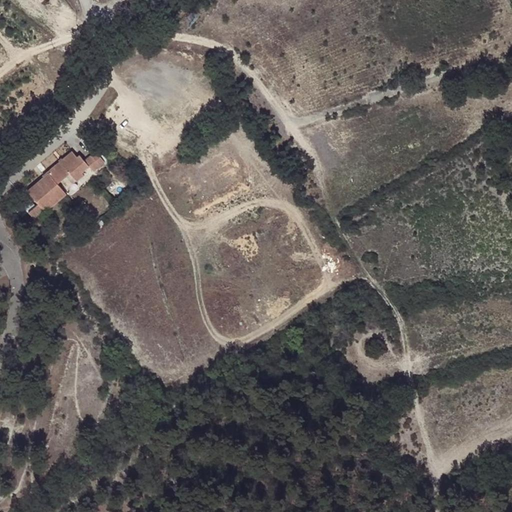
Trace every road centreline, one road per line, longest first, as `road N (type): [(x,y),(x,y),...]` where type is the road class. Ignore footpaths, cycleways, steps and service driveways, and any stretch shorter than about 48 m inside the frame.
road 1 (track): [(102,50),(180,36),(228,51),(260,83),(312,161),(363,272),(399,312),(441,511)]
road 2 (residential): [(84,0),(102,50),(104,86),(79,121),(0,191)]
